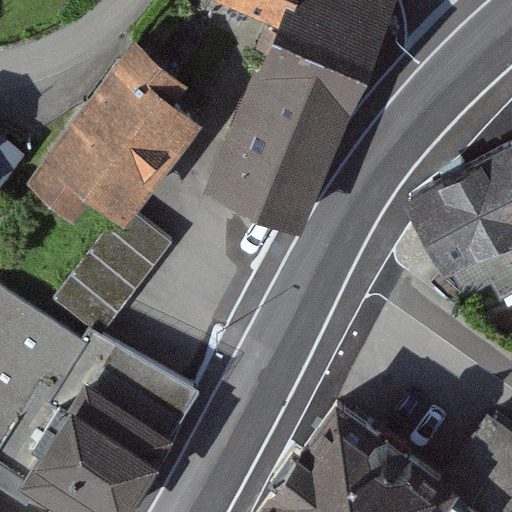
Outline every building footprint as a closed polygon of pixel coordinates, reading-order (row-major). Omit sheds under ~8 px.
[(291,0),(218,0),(281,26),(291,0)] [(400,0),(291,0),(281,26),(274,37),(369,79),(400,0)] [(369,79),(274,37),(206,190),(301,232),(369,79)] [(192,88),(136,45),(28,181),(74,217),(89,198),(116,219),(126,227),(137,213),(207,125),(180,103),(192,88)] [(511,142),(402,202),(444,279),(454,274),(466,297),(491,283),(501,301),(511,295),(511,142)] [(55,299),(90,327),(102,335),(172,239),(137,213),(126,227),(116,219),(55,299)] [(102,335),(90,327),(82,338),(0,283),(0,463),(27,480),(21,488),(59,511),(127,511),(200,390),(102,335)] [(511,511),(511,432),(493,420),(454,476),(506,511),(511,511)] [(426,511),(433,503),(342,439),(290,511),(426,511)]
